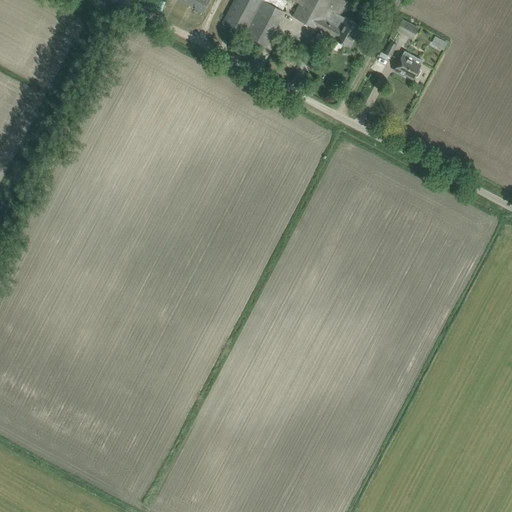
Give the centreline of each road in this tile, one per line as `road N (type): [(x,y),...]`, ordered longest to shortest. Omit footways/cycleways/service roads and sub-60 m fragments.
road 1 (unclassified): [(511,209),(118,0)]
road 2 (track): [(338,119),(398,0)]
